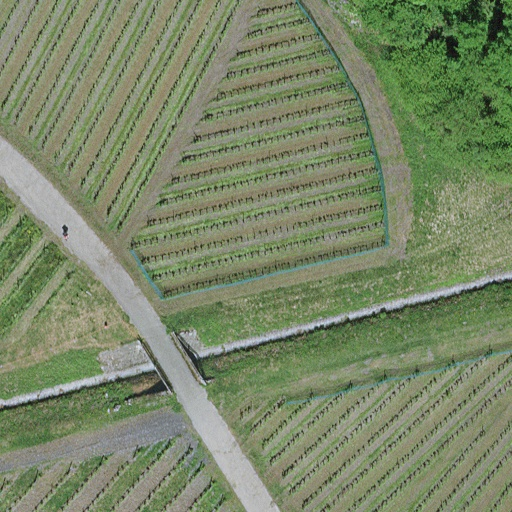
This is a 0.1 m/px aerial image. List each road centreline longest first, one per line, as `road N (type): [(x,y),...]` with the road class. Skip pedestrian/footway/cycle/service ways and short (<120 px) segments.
road 1 (track): [(264,511),(146,319),(0,156)]
road 2 (track): [(511,336),(241,400),(211,424)]
road 3 (track): [(0,364),(146,319)]
